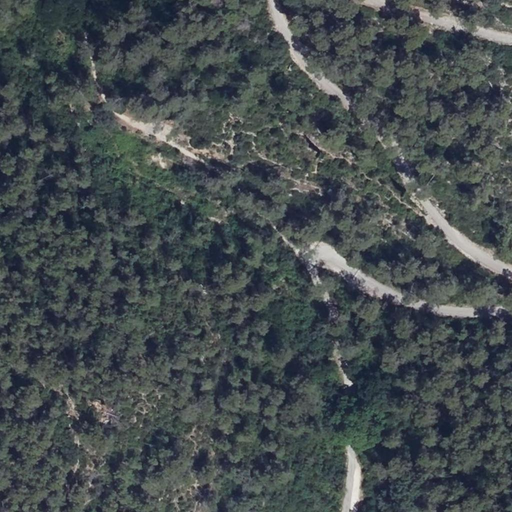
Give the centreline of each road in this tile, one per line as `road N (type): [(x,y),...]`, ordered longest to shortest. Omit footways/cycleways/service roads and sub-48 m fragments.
road 1 (residential): [(511,310),(433,310),(320,258),(301,262),(347,363),(346,511)]
road 2 (residential): [(275,0),(292,52),(389,147),(440,227),(511,270)]
road 3 (residential): [(511,39),(374,0)]
